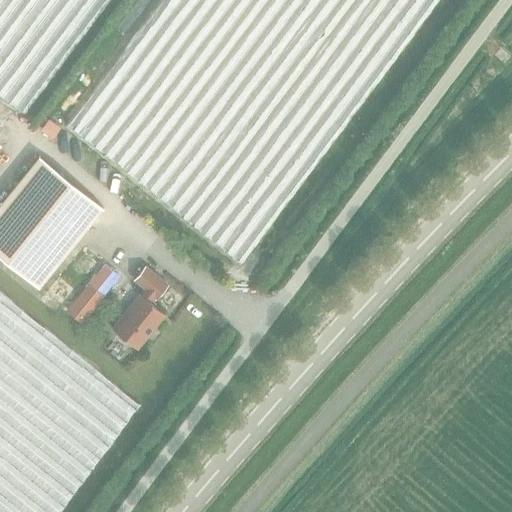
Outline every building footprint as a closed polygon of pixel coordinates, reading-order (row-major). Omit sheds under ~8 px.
[(70,119),(78,107),(65,99),(57,111),(70,119)] [(22,110),(16,119),(28,127),(34,119),(22,110)] [(47,120),(40,130),(52,138),(59,128),(47,120)] [(0,203),(0,255),(37,287),(101,208),(38,156),(0,203)] [(130,344),(136,349),(164,314),(150,303),(155,296),(157,298),(167,286),(143,267),(133,279),(145,289),(140,295),(139,294),(111,329),(117,334),(115,336),(128,346),(130,344)] [(113,288),(120,280),(111,272),(104,281),(113,288)] [(88,284),(66,311),(81,323),(103,296),(88,284)]
